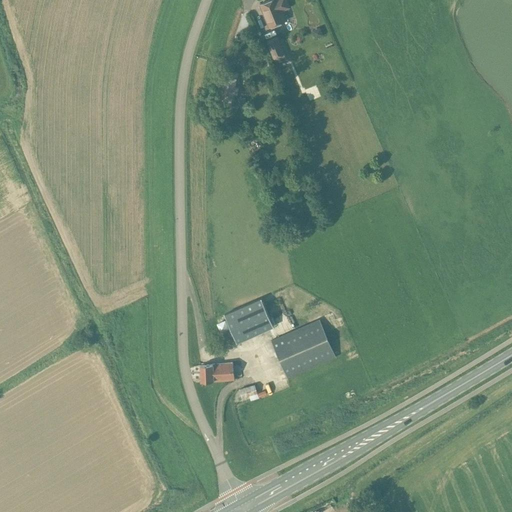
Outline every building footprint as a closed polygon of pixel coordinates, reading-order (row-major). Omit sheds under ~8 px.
[(269,0),(259,4),(269,27),(287,20),(283,10),(290,7),(286,0),(269,0)] [(285,53),(278,35),(266,40),(273,58),(274,58),(276,63),(286,58),(284,54),(285,53)] [(265,51),(259,53),(261,59),(267,57),(265,51)] [(240,73),(224,70),(217,101),(233,104),(235,95),(236,95),(238,86),(237,85),(240,73)] [(240,106),(247,104),(244,97),(238,99),(240,106)] [(274,326),(261,297),(225,314),(237,342),(274,326)] [(336,357),(319,319),(271,339),(288,378),(336,357)] [(218,324),(221,332),(228,329),(225,321),(218,324)] [(234,378),(232,361),(200,364),(202,382),(234,378)] [(257,393),(255,384),(239,388),(242,397),(257,393)] [(340,510),(354,501),(349,494),(336,503),(340,510)]
